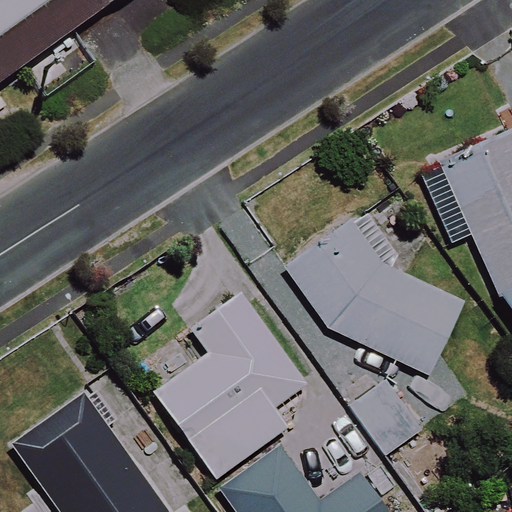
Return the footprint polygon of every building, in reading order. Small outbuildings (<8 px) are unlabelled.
[(0,0),(0,79),(113,0),(0,0)] [(439,169),(416,179),(446,251),(469,241),(499,314),(511,332),(511,127),(511,126),(434,159),(439,169)] [(367,210),(279,268),(312,319),(422,373),(456,302),(387,268),(399,260),(367,210)] [(302,386),(239,298),(190,333),(207,357),(152,396),(213,481),(282,432),(267,411),(302,386)] [(422,428),(371,384),(311,454),(362,498),(422,428)] [(160,511),(77,387),(0,437),(0,468),(29,511),(160,511)]
